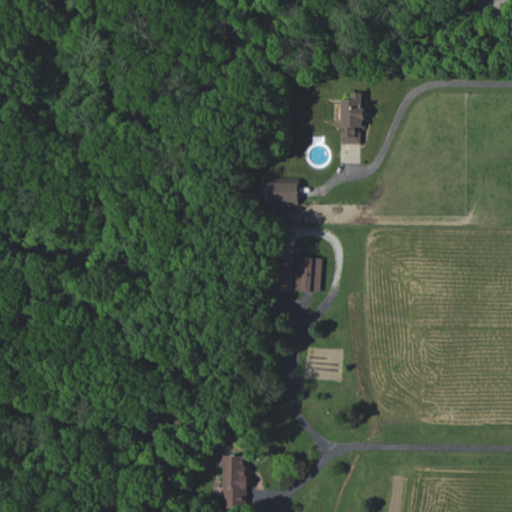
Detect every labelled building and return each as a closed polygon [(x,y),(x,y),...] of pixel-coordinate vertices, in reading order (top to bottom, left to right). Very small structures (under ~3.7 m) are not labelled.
[(343,143),(364,143),(363,92),(351,92),(351,98),(342,99),(343,143)] [(299,204),(299,178),(265,179),(266,205),(299,204)] [(274,255),(273,289),(292,289),(293,256),(274,255)] [(295,290),(321,291),(323,257),(296,256),(295,290)] [(224,466),(224,507),(247,508),(248,455),(219,454),(218,466),(224,466)]
